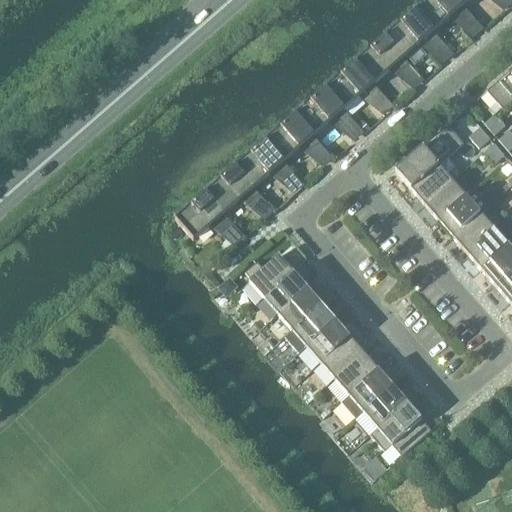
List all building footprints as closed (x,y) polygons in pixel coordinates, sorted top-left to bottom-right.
[(455,0),(429,0),(415,13),(433,34),(453,17),(459,24),(469,15),(463,8),(455,0)] [(455,0),(463,8),(472,0),(455,0)] [(415,13),(385,39),(403,60),(423,43),(429,50),(439,41),(433,34),(415,13)] [(385,39),(355,65),(373,86),(393,69),(400,76),(409,67),(403,60),(385,39)] [(355,65),(325,91),(343,112),(363,95),(370,102),(379,93),(373,86),(355,65)] [(501,111),(511,101),(511,73),(511,72),(486,94),(501,111)] [(325,91),(295,118),(313,139),(333,121),(340,128),(350,120),(343,112),(325,91)] [(484,126),(489,132),(500,123),(495,117),(484,126)] [(295,118),(265,144),(283,165),(303,147),(310,154),(319,146),(313,139),(295,118)] [(365,122),(358,128),(362,133),(369,127),(365,122)] [(500,123),(489,132),(494,138),(505,129),(500,123)] [(447,129),(422,150),(437,167),(462,146),(447,129)] [(469,140),(474,146),(484,136),(479,130),(469,140)] [(498,143),(503,149),(511,140),(511,136),(509,133),(498,143)] [(484,136),(474,146),(479,152),(490,142),(484,136)] [(511,140),(503,149),(508,154),(511,151),(511,140)] [(265,144),(235,170),(253,191),(273,173),(280,181),(290,172),(283,165),(265,144)] [(483,156),(488,162),(499,153),(494,147),(483,156)] [(395,174),(410,191),(437,167),(422,150),(395,174)] [(499,153),(488,162),(493,168),(504,158),(499,153)] [(410,191),(424,208),(451,183),(437,167),(410,191)] [(235,170),(205,196),(224,217),(244,199),(250,206),(260,198),(253,191),(235,170)] [(424,208),(438,224),(466,200),(451,183),(424,208)] [(452,240),(480,216),(489,208),(475,192),(466,200),(438,224),(452,240)] [(224,217),(205,196),(174,223),(194,242),(214,225),(220,233),(230,224),(224,217)] [(452,240),(466,256),(494,232),(480,216),(452,240)] [(481,273),(508,249),(511,245),(511,234),(503,224),(494,232),(466,256),(481,273)] [(511,245),(508,249),(481,273),(495,289),(511,273),(511,245)] [(249,285),(264,302),(303,268),(295,259),(283,264),(278,259),(263,273),(256,266),(245,276),(251,283),(249,285)] [(264,302),(278,318),(307,292),(303,287),(310,276),(303,268),(264,302)] [(511,273),(495,289),(509,305),(511,302),(511,273)] [(218,291),(214,294),(223,304),(235,292),(227,283),(221,288),(218,291)] [(278,318),(292,334),(322,309),(307,292),(278,318)] [(292,334),(285,341),(299,357),(306,351),(336,325),(322,309),(292,334)] [(306,351),(321,367),(360,333),(352,324),(339,329),(336,325),(306,351)] [(321,367),(335,383),(364,357),(360,353),(366,341),(360,333),(321,367)] [(335,383),(349,399),(378,373),(364,357),(335,383)] [(356,421),(363,415),(392,390),(378,373),(349,399),(342,405),(356,421)] [(363,415),(377,432),(416,397),(409,389),(396,394),(392,390),(363,415)] [(377,432),(370,438),(384,455),(392,448),(402,460),(431,434),(417,418),(423,406),(416,397),(377,432)]
